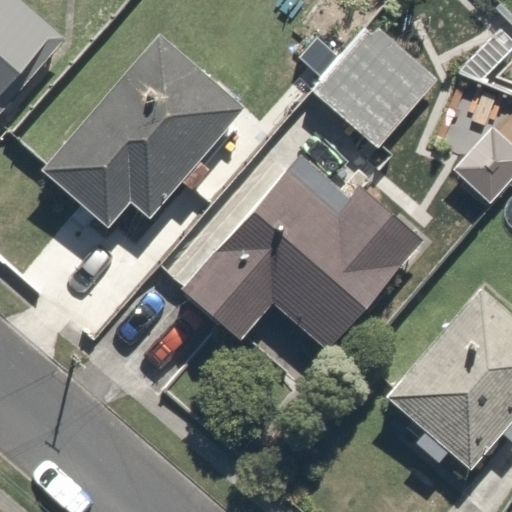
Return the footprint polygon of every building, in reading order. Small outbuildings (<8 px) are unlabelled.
[(0,0),(0,124),(65,51),(7,0),(0,0)] [(448,101),(363,24),(303,91),(388,167),(448,101)] [(511,97),(511,34),(502,26),(454,83),(496,117),(511,97)] [(133,209),(159,234),(258,125),(162,39),(39,174),(108,237),(133,209)] [(511,177),(511,161),(487,141),(458,177),(492,204),(511,177)] [(354,211),(284,160),(182,297),(258,353),(293,307),(360,357),(444,243),(371,188),(354,211)] [(457,459),(478,477),(511,435),(511,334),(469,299),(385,400),(427,434),(417,447),(446,471),(457,459)]
